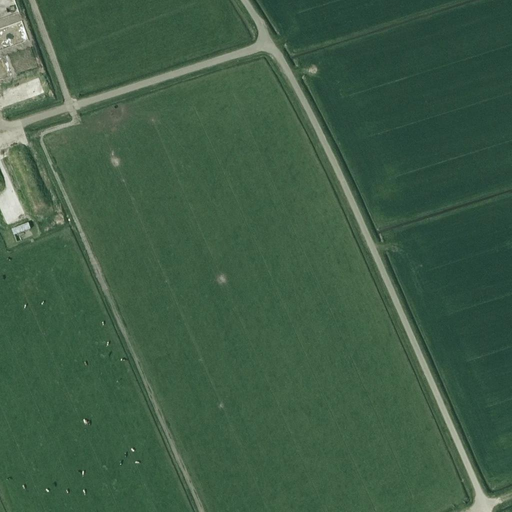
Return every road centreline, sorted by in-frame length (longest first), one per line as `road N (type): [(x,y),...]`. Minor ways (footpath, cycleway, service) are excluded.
road 1 (unclassified): [(243,0),(336,171),(486,511)]
road 2 (track): [(0,128),(269,44)]
